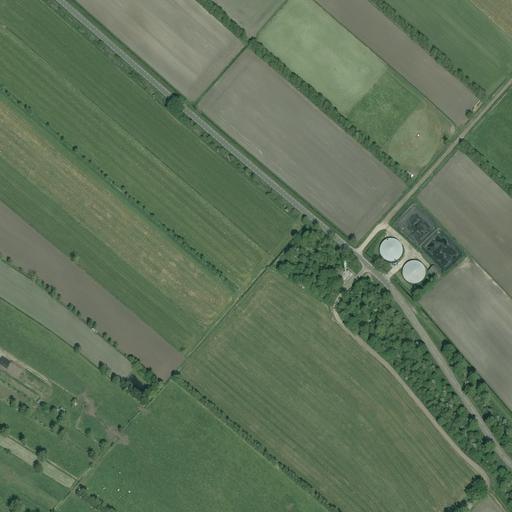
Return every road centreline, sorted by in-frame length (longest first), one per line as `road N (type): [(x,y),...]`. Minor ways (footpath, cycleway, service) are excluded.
road 1 (tertiary): [(368,265),(60,0)]
road 2 (track): [(344,326),(392,369),(485,479),(463,511)]
road 3 (tertiary): [(511,465),(368,265)]
road 4 (track): [(511,80),(386,219)]
